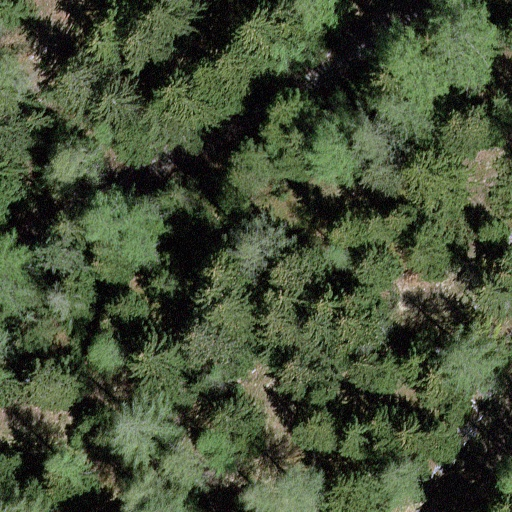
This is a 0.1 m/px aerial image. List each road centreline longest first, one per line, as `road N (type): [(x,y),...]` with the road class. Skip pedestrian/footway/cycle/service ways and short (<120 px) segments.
road 1 (track): [(0,246),(423,0)]
road 2 (track): [(511,405),(444,511)]
